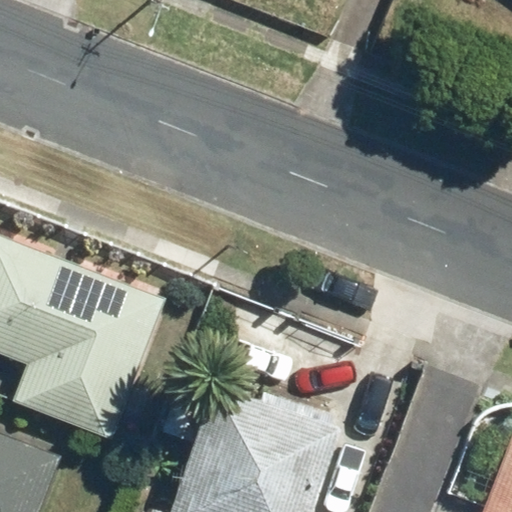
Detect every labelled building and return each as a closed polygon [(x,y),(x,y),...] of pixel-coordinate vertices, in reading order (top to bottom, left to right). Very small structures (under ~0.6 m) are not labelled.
[(159,295),(0,234),(0,352),(22,361),(8,397),(106,435),(159,295)] [(300,332),(279,384),(332,405),(352,353),(300,332)] [(347,511),(374,440),(208,379),(160,510),(147,506),(144,511),(306,511),(308,507),(323,511),(347,511)] [(32,511),(56,452),(0,430),(0,511),(32,511)] [(511,511),(511,434),(506,432),(475,511),(511,511)]
